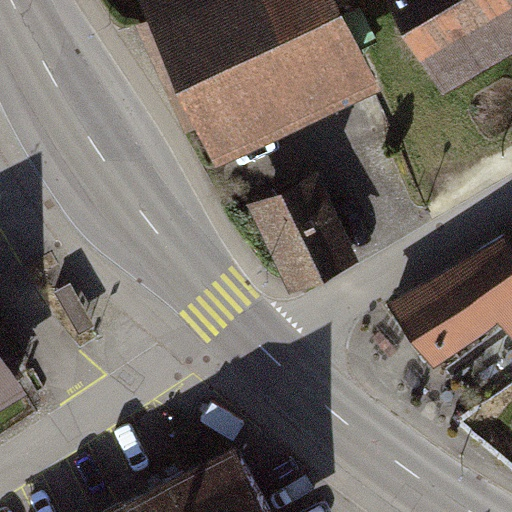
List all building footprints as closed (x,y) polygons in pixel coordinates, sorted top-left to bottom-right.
[(336,0),(186,0),(158,13),(212,125),(362,54),(336,0)] [(511,0),(386,0),(437,88),(511,44),(511,0)] [(348,253),(311,174),(257,199),(293,278),(348,253)] [(511,241),(506,233),(391,301),(435,359),(497,308),(511,331),(511,241)] [(0,338),(0,398),(27,382),(0,338)] [(262,511),(226,444),(94,511),(262,511)]
